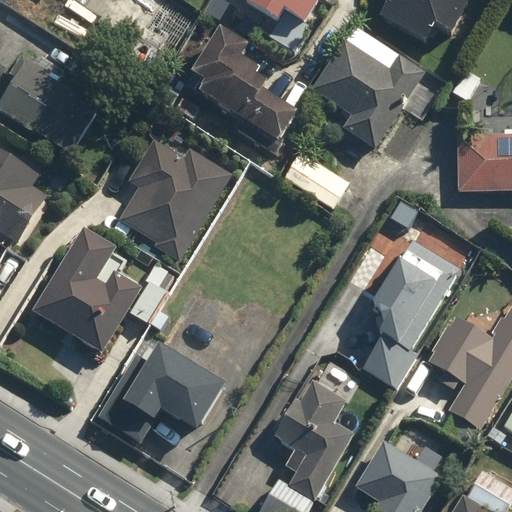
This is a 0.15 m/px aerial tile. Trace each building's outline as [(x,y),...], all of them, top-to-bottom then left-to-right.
[(104,50),(146,76),(167,41),(144,27),(160,2),(157,0),(25,0),(41,9),(46,0),(50,0),(111,38),(104,50)] [(245,0),(238,12),(273,33),(279,23),(298,34),(318,2),(313,0),(245,0)] [(471,5),(461,0),(387,0),(374,26),(423,51),(432,33),(451,43),(471,5)] [(257,77),(239,66),(248,52),(215,31),(184,80),(200,90),(193,101),(273,152),(292,123),(258,101),(266,89),(254,81),(257,77)] [(309,97),(349,122),(340,136),(375,158),(423,81),(388,59),(348,35),(309,97)] [(98,112),(57,86),(65,73),(30,51),(22,65),(16,61),(0,87),(0,119),(67,161),(98,112)] [(467,107),(480,84),(463,74),(450,98),(467,107)] [(511,139),(456,141),(457,198),(511,197),(511,139)] [(153,246),(150,251),(178,268),(231,179),(190,154),(183,166),(150,146),(126,188),(135,193),(116,224),(153,246)] [(348,187),(285,151),(269,179),(332,215),(348,187)] [(0,238),(14,248),(37,214),(45,203),(29,192),(36,181),(0,156),(0,238)] [(111,278),(103,291),(95,286),(114,254),(81,234),(31,317),(85,350),(101,359),(139,295),(111,278)] [(396,353),(432,291),(445,298),(459,275),(410,247),(397,271),(393,269),(363,322),(377,330),(372,339),(378,343),(360,374),(395,394),(413,362),(396,353)] [(425,367),(461,389),(445,417),(479,437),(511,380),(511,303),(488,343),(452,321),(425,367)] [(149,417),(181,437),(211,388),(141,345),(95,419),(133,442),(149,417)] [(273,440),(306,460),(287,490),(274,483),(256,511),(308,511),(351,442),(331,430),(344,409),(312,390),(299,410),(293,407),(273,440)] [(511,436),(511,412),(501,430),(511,436)] [(414,446),(404,463),(379,448),(353,490),(379,505),(374,511),(421,511),(437,485),(449,466),(414,446)] [(506,511),(511,502),(511,494),(479,475),(463,502),(459,500),(451,511),(506,511)]
